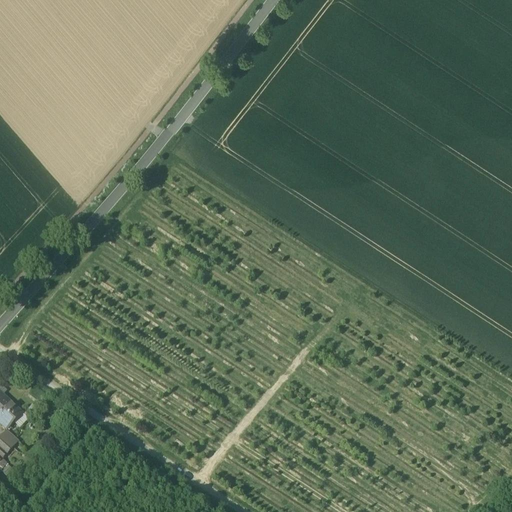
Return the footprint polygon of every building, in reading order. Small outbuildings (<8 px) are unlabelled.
[(0,425),(7,432),(14,425),(22,416),(5,400),(0,404),(0,425)] [(28,422),(22,416),(14,425),(20,431),(28,422)] [(1,439),(12,449),(17,444),(5,433),(1,439)] [(0,439),(0,450),(7,457),(13,450),(12,449),(1,439),(0,439)] [(10,461),(10,462),(18,453),(13,449),(6,458),(10,461)] [(6,458),(7,457),(0,450),(0,470),(1,471),(10,461),(6,458)] [(12,472),(7,468),(1,474),(6,478),(12,472)]
